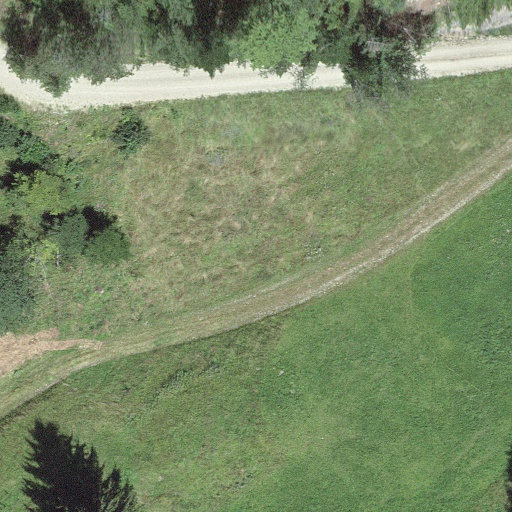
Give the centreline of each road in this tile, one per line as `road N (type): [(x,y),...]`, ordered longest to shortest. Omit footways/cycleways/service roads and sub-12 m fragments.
road 1 (track): [(511,148),(393,237),(303,291),(134,333),(0,408)]
road 2 (track): [(511,54),(132,89),(0,62)]
